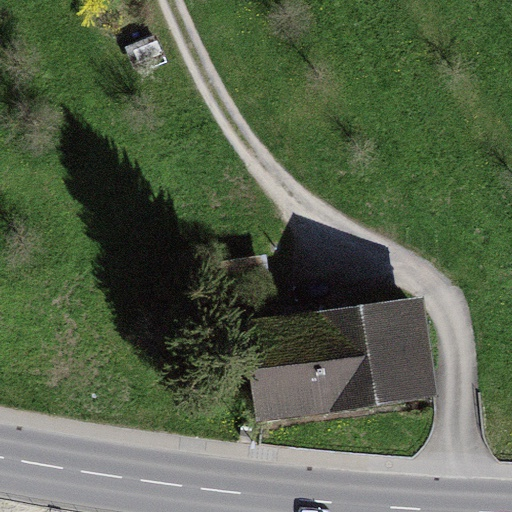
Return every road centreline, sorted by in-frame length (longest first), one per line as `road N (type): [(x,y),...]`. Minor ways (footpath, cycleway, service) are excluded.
road 1 (track): [(167,0),(229,136),(320,236),(449,303),(450,510)]
road 2 (secondary): [(474,511),(276,499),(0,457)]
